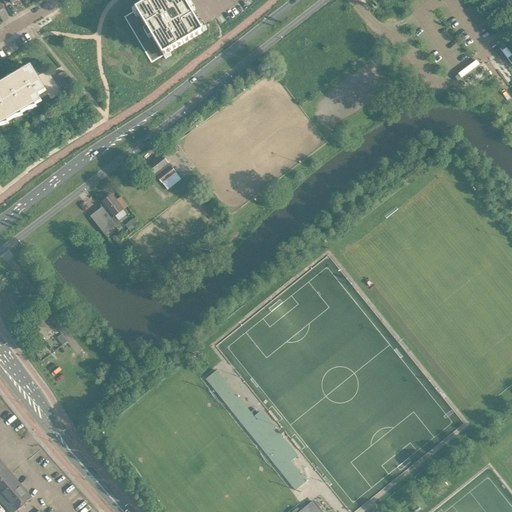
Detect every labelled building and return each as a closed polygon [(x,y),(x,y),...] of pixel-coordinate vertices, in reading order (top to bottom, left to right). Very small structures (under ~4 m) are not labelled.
[(151,0),(124,16),(152,62),(203,32),(202,31),(183,0),(151,0)] [(37,75),(44,71),(40,64),(33,69),(37,75)] [(0,124),(41,100),(40,98),(47,94),(50,99),(70,87),(62,72),(52,78),(47,70),(45,72),(44,71),(37,75),(33,69),(32,67),(0,86),(0,124)] [(167,189),(180,179),(161,155),(145,167),(154,179),(157,177),(167,189)] [(104,206),(102,208),(91,216),(104,233),(119,222),(118,220),(126,214),(122,209),(127,206),(120,197),(116,200),(112,194),(110,195),(111,196),(109,198),(108,196),(106,198),(105,198),(103,199),(103,201),(101,202),(104,206)] [(21,325),(35,343),(48,333),(47,332),(53,328),(40,310),(21,325)] [(253,416),(237,396),(238,396),(216,370),(205,379),(227,405),(226,405),(295,490),(306,481),(290,462),(296,457),(295,457),(290,461),(253,416),(259,412),(259,411),(253,416)] [(13,511),(28,500),(31,497),(0,461),(0,500),(9,511),(13,511)] [(321,511),(313,501),(299,511),(296,509),(292,511),(321,511)]
